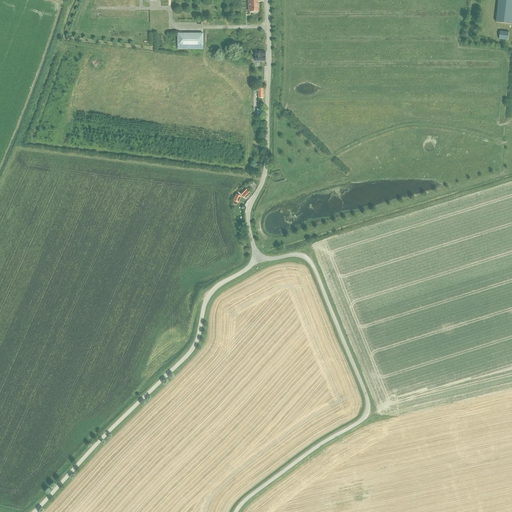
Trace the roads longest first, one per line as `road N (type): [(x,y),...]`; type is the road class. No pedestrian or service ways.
road 1 (unclassified): [(235,511),(355,424),(367,402),(310,262),(299,254),(258,258)]
road 2 (unclassified): [(34,511),(189,353),(213,288),(258,258)]
road 3 (unclassified): [(258,258),(247,216),(266,163),(267,0)]
